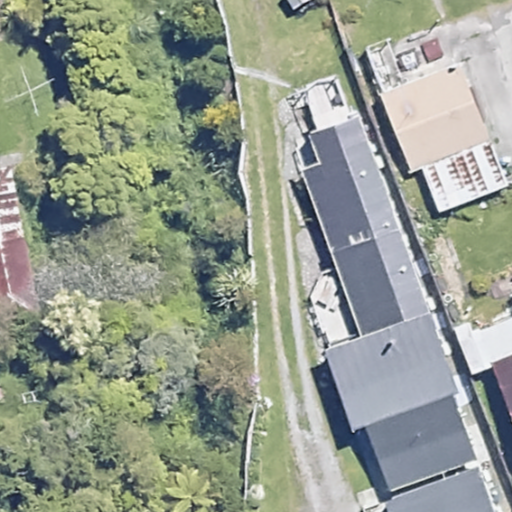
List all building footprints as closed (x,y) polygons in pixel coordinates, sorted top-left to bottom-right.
[(65,0),(42,0),(57,11),(65,0)] [(350,93),(279,119),(356,324),(424,301),(350,93)] [(490,129),(409,156),(426,206),(509,180),(490,129)] [(0,303),(15,302),(2,179),(0,179),(0,303)] [(502,511),(429,310),(334,344),(394,511),(502,511)] [(511,346),(486,356),(511,420),(511,346)]
